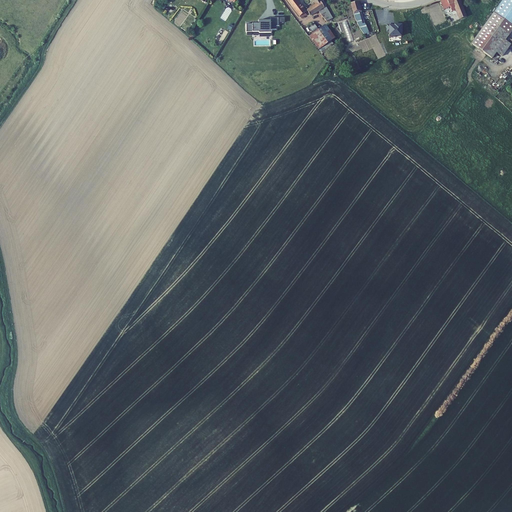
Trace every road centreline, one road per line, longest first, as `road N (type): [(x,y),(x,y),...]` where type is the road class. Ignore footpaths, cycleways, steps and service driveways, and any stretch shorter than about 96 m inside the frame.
road 1 (track): [(63,511),(46,454),(11,413),(15,348),(0,261)]
road 2 (track): [(0,121),(72,0)]
